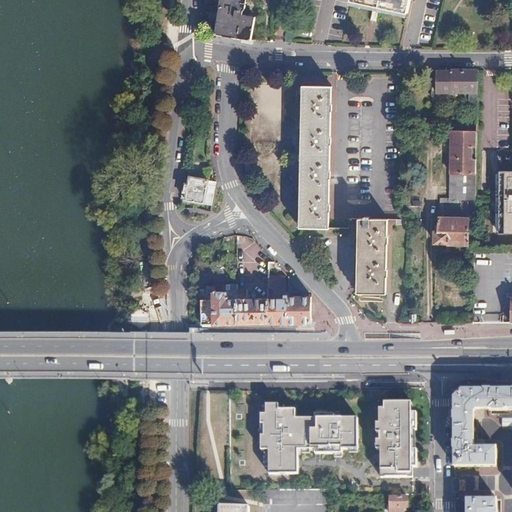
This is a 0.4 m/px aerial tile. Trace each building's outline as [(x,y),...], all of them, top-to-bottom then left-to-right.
[(220,0),(215,33),(251,40),(252,35),(263,36),(265,24),(242,19),(243,10),(245,9),(246,0),(220,0)] [(354,0),(354,1),(411,13),(413,0),(354,0)] [(437,92),(436,70),(431,70),(431,95),(436,101),(449,101),(449,92),(437,92)] [(478,92),(479,70),(436,70),(437,92),(449,92),(469,92),(478,92)] [(301,227),(306,227),(330,227),(332,88),(303,87),(301,227)] [(478,106),(478,92),(469,92),(470,106),(478,106)] [(476,173),(477,132),(451,131),(450,173),(457,173),(457,176),(461,176),(461,173),(476,173)] [(511,171),(499,171),(499,234),(511,233),(511,171)] [(217,191),(218,183),(210,182),(210,176),(197,173),(196,180),(190,179),(189,186),(187,185),(185,197),(187,197),(186,202),(212,207),(215,191),(217,191)] [(476,198),(476,173),(461,173),(461,176),(461,179),(450,179),(451,194),(455,194),(455,198),(476,198)] [(455,198),(439,198),(439,214),(447,214),(447,218),(440,218),(439,232),(436,232),(436,243),(448,243),(448,245),(468,244),(468,238),(469,219),(475,219),(476,198),(455,198)] [(387,291),(387,218),(372,218),(371,217),(365,216),(365,218),(357,218),(358,291),(387,291)] [(279,277),(269,277),(269,289),(276,289),(280,289),(279,277)] [(201,324),(237,324),(237,290),(237,284),(227,284),(226,292),(214,292),(214,300),(207,300),(201,300),(201,324)] [(237,290),(237,324),(269,324),(269,298),(247,298),(246,290),(237,290)] [(289,298),(289,324),(311,323),(312,297),(289,297),(289,298)] [(269,298),(269,324),(289,324),(289,298),(276,298),(269,298)] [(509,409),(511,409),(511,389),(504,389),(461,389),(454,397),(454,467),(498,467),(498,447),(476,447),(475,413),(478,409),(493,409),(493,410),(509,410),(509,409)] [(414,401),(382,401),(381,478),(415,479),(419,474),(418,466),(422,464),(422,447),(418,443),(418,429),(421,426),(421,408),(414,407),(414,401)] [(362,445),(362,408),(318,409),(318,415),(298,415),(298,406),(279,407),(279,403),(268,403),(268,410),(263,410),(263,419),(270,419),(270,434),(264,434),(264,447),(273,447),(273,473),(299,473),(299,446),(317,445),(318,456),(344,455),(344,445),(362,445)] [(511,425),(511,417),(503,418),(503,425),(511,425)] [(409,497),(391,498),(391,511),(405,511),(405,508),(409,508),(409,497)] [(497,511),(498,499),(468,499),(467,511),(497,511)]
